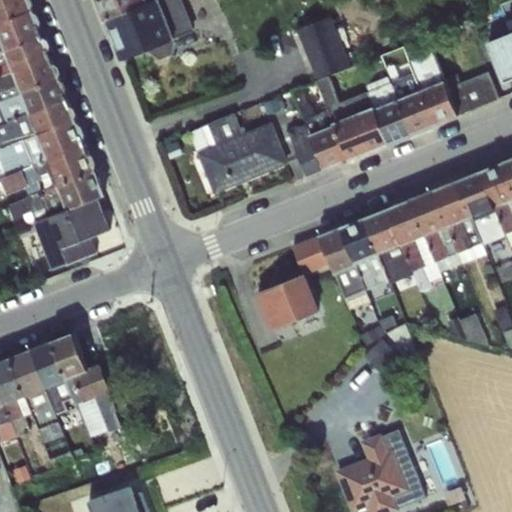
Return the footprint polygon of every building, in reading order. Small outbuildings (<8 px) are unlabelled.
[(0,0),(0,22),(32,9),(28,0),(0,0)] [(99,0),(108,20),(166,0),(99,0)] [(183,0),(166,0),(108,20),(122,58),(148,49),(161,59),(173,54),(176,38),(194,30),(183,0)] [(0,52),(43,36),(32,9),(0,22),(0,52)] [(298,23),(315,75),(351,63),(333,11),(298,23)] [(511,27),(484,40),(505,86),(511,83),(511,27)] [(0,75),(51,57),(43,36),(0,52),(0,75)] [(317,162),(458,116),(436,49),(392,63),(395,72),(366,82),(370,93),(332,106),(336,119),(306,129),(317,162)] [(0,100),(59,78),(51,57),(0,75),(0,100)] [(472,107),(501,94),(489,68),(461,81),(472,107)] [(333,72),(320,76),(327,105),(340,102),(333,72)] [(67,99),(59,78),(0,100),(0,101),(7,120),(67,99)] [(0,148),(76,120),(67,99),(7,120),(0,122),(0,148)] [(199,147),(215,190),(292,161),(275,117),(246,128),(238,109),(202,123),(209,143),(199,147)] [(85,144),(76,120),(0,148),(0,156),(6,173),(85,144)] [(96,173),(85,144),(6,173),(0,177),(0,180),(5,192),(26,185),(31,197),(96,173)] [(480,171),(505,234),(511,230),(511,178),(505,161),(480,171)] [(505,234),(480,171),(458,180),(482,243),(505,234)] [(33,211),(38,221),(98,198),(105,195),(96,173),(31,197),(6,205),(13,219),(33,211)] [(482,243),(458,180),(435,189),(460,252),(482,243)] [(460,252),(435,189),(412,199),(442,270),(464,261),(460,252)] [(111,230),(98,198),(38,221),(34,222),(53,270),(98,250),(93,237),(111,230)] [(442,270),(412,199),(389,208),(414,270),(422,290),(433,286),(431,281),(444,276),(442,270)] [(414,270),(389,208),(367,217),(390,279),(414,270)] [(390,279),(367,217),(341,227),(367,289),(390,279)] [(303,274),(304,274),(331,263),(345,297),(367,289),(341,227),(292,247),(303,274)] [(304,274),(303,274),(259,292),(274,329),(319,311),(304,274)] [(471,343),(490,338),(481,310),(463,315),(471,343)] [(73,332),(51,341),(78,408),(90,439),(122,425),(118,412),(121,409),(100,359),(87,362),(73,332)] [(51,341),(33,349),(57,416),(78,408),(51,341)] [(33,349),(11,357),(34,419),(39,433),(60,423),(57,416),(33,349)] [(11,357),(0,361),(0,389),(17,438),(32,432),(28,423),(34,419),(11,357)] [(0,433),(4,443),(17,438),(0,389),(0,433)] [(371,504),(373,511),(381,511),(430,496),(405,423),(361,438),(367,455),(338,465),(354,510),(371,504)] [(139,511),(131,484),(91,495),(96,511),(139,511)]
